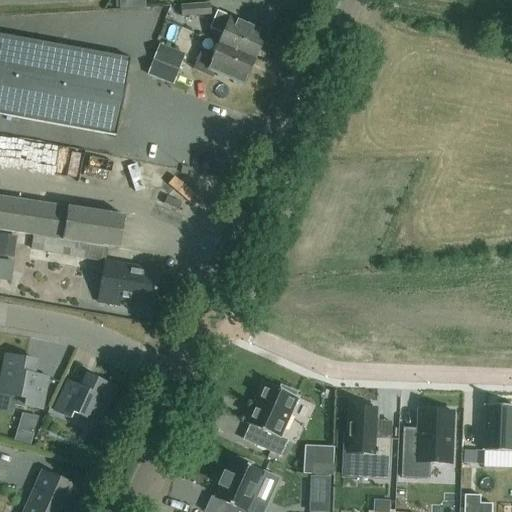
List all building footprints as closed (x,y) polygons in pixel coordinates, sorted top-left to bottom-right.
[(210,3),(191,5),(191,6),(180,7),(181,19),(211,16),(210,3)] [(219,43),(254,59),(265,33),(217,12),(212,24),(221,28),(222,27),(226,28),(219,43)] [(0,116),(119,138),(133,60),(0,36),(0,116)] [(254,59),(219,43),(214,56),(201,50),(193,68),(211,77),(213,71),(242,85),(254,59)] [(159,45),(148,75),(173,85),(185,55),(159,45)] [(36,170),(43,165),(29,146),(22,151),(36,170)] [(154,170),(141,176),(135,165),(128,168),(135,184),(144,180),(156,205),(168,199),(154,170)] [(173,176),(167,186),(191,199),(196,189),(173,176)] [(30,250),(105,264),(107,249),(118,251),(124,218),(0,198),(0,231),(33,237),(30,250)] [(16,238),(0,235),(0,257),(12,259),(16,238)] [(0,278),(0,281),(17,283),(19,264),(2,261),(0,278)] [(159,275),(105,264),(97,304),(117,308),(118,302),(152,308),(159,275)] [(0,387),(0,414),(14,417),(16,406),(41,411),(47,380),(33,377),(36,363),(1,356),(1,358),(6,359),(0,387)] [(119,392),(87,377),(81,390),(68,384),(55,413),(69,420),(72,413),(103,428),(103,427),(99,425),(114,391),(119,393),(119,392)] [(250,445),(278,458),(285,443),(278,440),(298,396),(284,390),(282,393),(262,384),(253,404),(255,405),(245,426),(256,431),(250,445)] [(343,431),(343,449),(348,449),(347,454),(364,454),(363,480),(389,481),(391,440),(375,439),(377,410),(371,410),(372,406),(354,405),(354,409),(349,409),(348,432),(343,431)] [(511,407),(485,406),(484,453),(511,453),(511,407)] [(406,431),(404,480),(431,481),(432,464),(453,465),(455,413),(420,412),(420,431),(406,431)] [(262,511),(264,509),(249,503),(261,474),(247,468),(248,465),(235,459),(233,462),(230,460),(223,475),(220,474),(215,487),(218,488),(212,501),(226,507),(224,511),(262,511)] [(333,466),(312,465),(311,475),(332,476),(333,466)] [(66,511),(77,489),(43,474),(25,511),(66,511)] [(311,502),(310,511),(328,511),(329,479),(313,479),(313,502),(311,502)]
